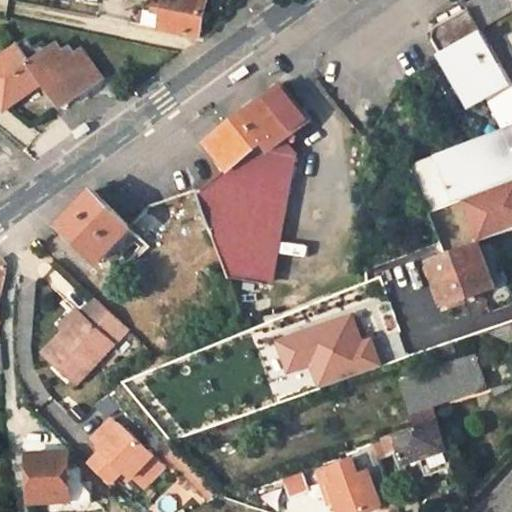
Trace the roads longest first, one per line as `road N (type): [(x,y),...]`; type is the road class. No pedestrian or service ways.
road 1 (unclassified): [(3,216),(294,0)]
road 2 (residential): [(3,216),(7,394),(23,511)]
road 3 (unknown): [(6,3),(211,63)]
road 4 (unknown): [(301,0),(352,50),(415,0)]
